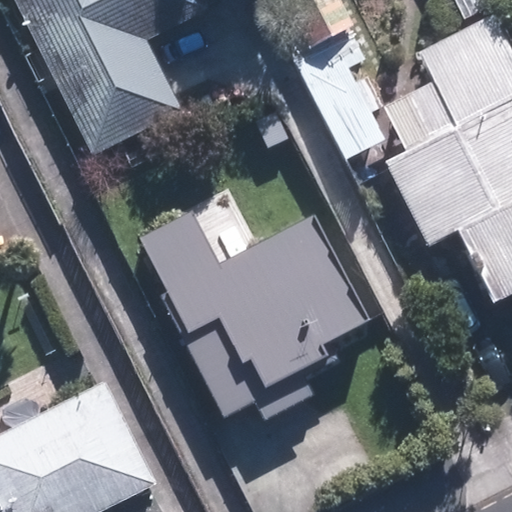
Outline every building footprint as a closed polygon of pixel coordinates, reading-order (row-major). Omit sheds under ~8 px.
[(184,113),(150,44),(212,14),(205,0),(16,0),(95,157),(184,113)] [(354,29),(338,0),(311,0),(287,13),(308,53),(354,29)] [(485,0),(449,0),(459,20),(488,6),(485,0)] [(493,309),(511,299),(511,54),(495,21),(420,58),(435,86),(387,110),(408,153),(384,166),(429,252),(457,238),(493,309)] [(271,91),(241,103),(265,162),(295,150),(271,91)] [(221,268),(192,213),(142,239),(172,297),(160,304),(221,423),(257,405),(268,426),(317,401),(302,372),(326,360),(321,350),(371,324),(317,219),(221,268)] [(114,511),(158,491),(107,387),(0,439),(0,511),(114,511)]
